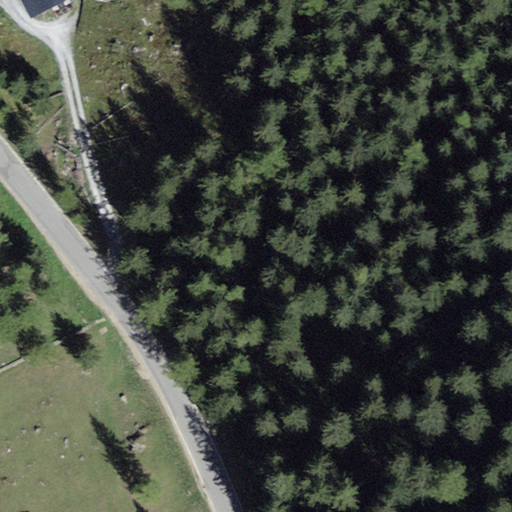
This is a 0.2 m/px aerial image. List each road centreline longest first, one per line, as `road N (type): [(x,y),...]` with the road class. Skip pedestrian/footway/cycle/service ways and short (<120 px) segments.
road 1 (tertiary): [(0,156),(103,282),(169,380),(229,511)]
road 2 (track): [(103,282),(116,268),(116,236),(66,60),(5,0)]
